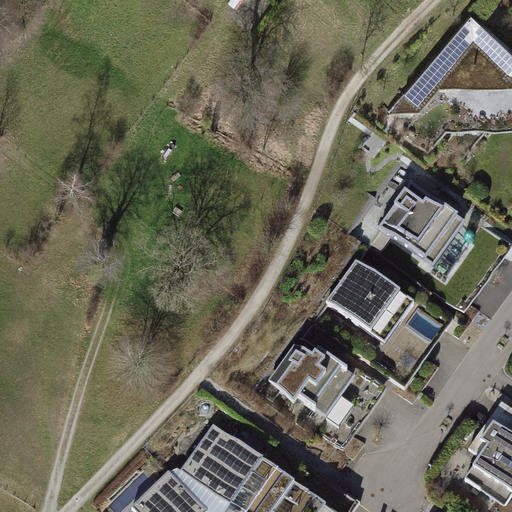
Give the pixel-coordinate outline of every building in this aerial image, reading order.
[(270,4),(265,0),(218,0),(214,5),(244,33),(270,4)] [(511,43),(473,12),(391,111),(441,153),(462,128),(511,121),(511,43)] [(380,235),(432,272),(465,226),(413,189),(380,235)] [(328,304),(371,335),(400,296),(357,264),(328,304)] [(357,379),(295,338),(266,383),(294,414),(301,403),(326,419),(357,379)] [(507,507),(511,500),(511,409),(504,405),(479,442),(486,446),(464,479),(507,507)] [(210,423),(179,470),(240,511),(241,511),(273,465),(210,423)] [(291,511),(308,489),(273,465),(241,511),(291,511)] [(210,511),(167,471),(131,508),(135,511),(210,511)] [(342,511),(308,489),(291,511),(342,511)]
